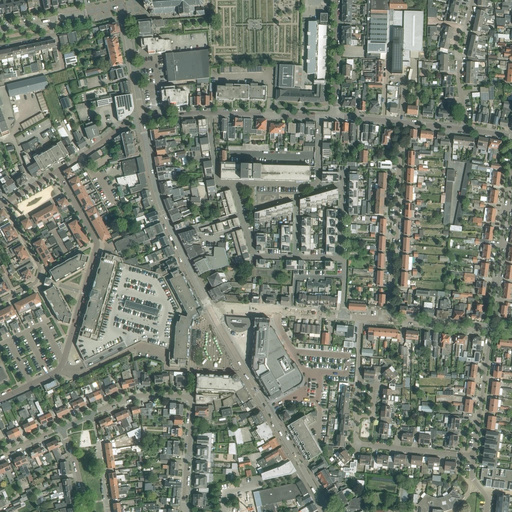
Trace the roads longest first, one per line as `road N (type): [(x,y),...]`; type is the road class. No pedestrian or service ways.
road 1 (residential): [(0,399),(61,367),(96,247),(56,171)]
road 2 (residential): [(463,454),(357,443),(360,318)]
road 3 (unclassified): [(210,312),(157,198),(142,119)]
road 4 (residential): [(389,319),(401,121)]
road 5 (residential): [(232,183),(255,256),(339,259)]
road 6 (residential): [(232,183),(318,185),(319,115)]
road 7 (residential): [(490,331),(511,179)]
road 8 (residential): [(463,129),(455,45),(472,0)]
road 9 (residential): [(0,300),(35,282),(39,268),(4,203)]
road 10 (residential): [(278,310),(277,324),(307,379),(267,409)]
